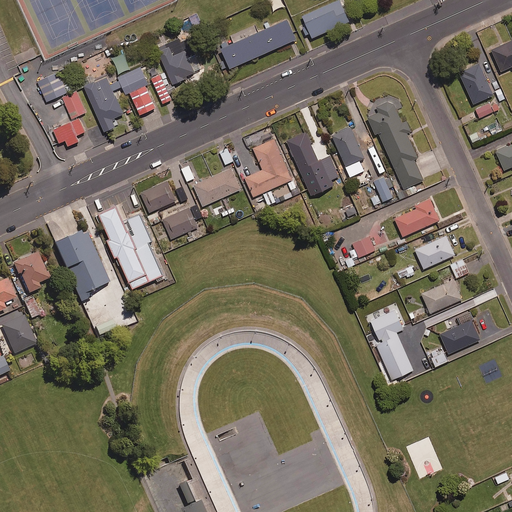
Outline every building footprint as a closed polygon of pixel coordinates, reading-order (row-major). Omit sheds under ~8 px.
[(285,5),(282,0),(270,0),(275,9),(285,5)] [(341,0),(339,0),(304,16),(314,38),(351,21),(341,0)] [(201,26),(197,13),(189,16),(194,29),(201,26)] [(290,20),(223,49),(232,69),(298,40),(290,20)] [(511,40),(492,50),(501,71),(511,67),(511,69),(511,40)] [(171,47),(160,52),(174,84),(186,79),(185,77),(197,72),(187,50),(175,56),(171,47)] [(129,69),(123,54),(112,58),(118,73),(129,69)] [(493,95),(479,63),(459,72),(473,104),(493,95)] [(142,67),(119,77),(127,95),(131,93),(147,86),(150,84),(142,67)] [(69,92),(59,72),(38,81),(48,102),(69,92)] [(161,74),(153,79),(164,104),(173,100),(161,74)] [(97,81),(85,86),(106,132),(117,127),(113,119),(126,114),(117,95),(105,101),(97,81)] [(147,86),(131,93),(141,115),(157,108),(147,86)] [(78,90),(63,97),(73,119),(88,112),(78,90)] [(500,109),(496,100),(475,109),(479,118),(500,109)] [(380,112),(369,117),(377,135),(380,134),(405,189),(425,180),(416,159),(420,158),(408,132),(413,130),(408,121),(405,123),(396,104),(389,101),(378,107),(380,112)] [(82,118),(55,130),(61,143),(88,132),(82,118)] [(353,127),(334,136),(348,167),(367,159),(353,127)] [(308,132),(288,140),(302,172),(322,163),(308,132)] [(294,180),(276,138),(254,148),(264,170),(246,178),(255,197),(294,180)] [(511,166),(511,144),(496,152),(504,170),(511,166)] [(233,161),(227,148),(219,151),(225,165),(233,161)] [(194,178),(189,166),(181,169),(187,181),(194,178)] [(233,168),(195,185),(204,207),(243,190),(233,168)] [(368,182),(365,175),(356,178),(359,186),(368,182)] [(386,177),(375,181),(384,202),(395,198),(386,177)] [(168,181),(141,193),(150,213),(177,201),(168,181)] [(184,186),(177,190),(183,202),(189,198),(184,186)] [(349,193),(330,201),(336,215),(339,214),(341,219),(355,213),(353,208),(355,207),(349,193)] [(432,198),(416,205),(418,209),(397,219),(405,237),(442,220),(432,198)] [(119,205),(100,214),(111,239),(109,240),(117,258),(119,257),(134,289),(158,279),(159,281),(166,278),(165,276),(166,275),(151,243),(155,241),(142,213),(126,221),(119,205)] [(204,217),(199,205),(192,208),(198,220),(204,217)] [(191,207),(164,219),(173,239),(200,227),(191,207)] [(82,231),(55,243),(82,302),(92,297),(90,293),(111,283),(88,233),(84,235),(82,231)] [(448,235),(417,250),(426,269),(457,255),(448,235)] [(371,236),(354,243),(360,258),(377,251),(371,236)] [(39,253),(14,263),(19,275),(21,274),(29,294),(42,288),(39,283),(50,279),(39,253)] [(468,273),(462,259),(450,264),(456,278),(468,273)] [(400,271),(402,276),(410,273),(411,276),(414,275),(412,267),(400,271)] [(8,279),(0,282),(0,312),(7,309),(5,304),(17,298),(8,279)] [(455,279),(423,294),(432,314),(464,299),(455,279)] [(41,314),(33,297),(25,301),(33,317),(41,314)] [(403,329),(395,310),(370,321),(379,342),(376,343),(392,380),(413,370),(396,332),(403,329)] [(25,315),(2,326),(15,354),(38,344),(25,315)] [(115,328),(112,320),(94,327),(98,336),(115,328)] [(474,320),(442,334),(451,354),(483,340),(474,320)] [(431,354),(433,358),(431,359),(435,367),(448,361),(445,352),(439,355),(437,351),(431,354)] [(3,357),(0,358),(0,376),(11,372),(3,357)] [(509,479),(506,472),(495,477),(498,484),(509,479)] [(206,511),(193,479),(180,485),(189,507),(181,510),(181,511),(206,511)]
